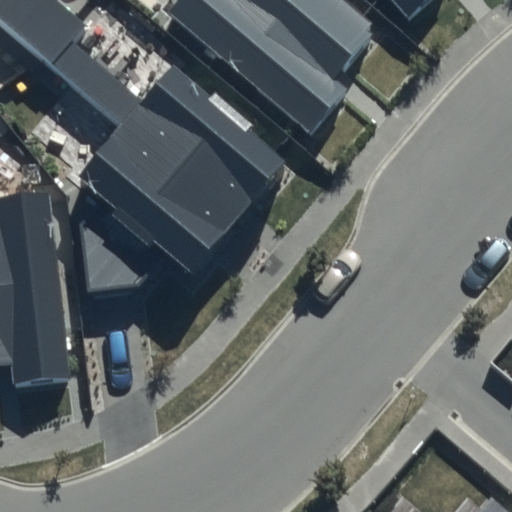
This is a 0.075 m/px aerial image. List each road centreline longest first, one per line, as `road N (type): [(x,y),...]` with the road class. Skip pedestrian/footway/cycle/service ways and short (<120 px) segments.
road 1 (residential): [(377,309),(295,404),(215,480),(164,511)]
road 2 (residential): [(511,143),(440,222),(377,309)]
road 3 (residential): [(377,309),(511,415)]
